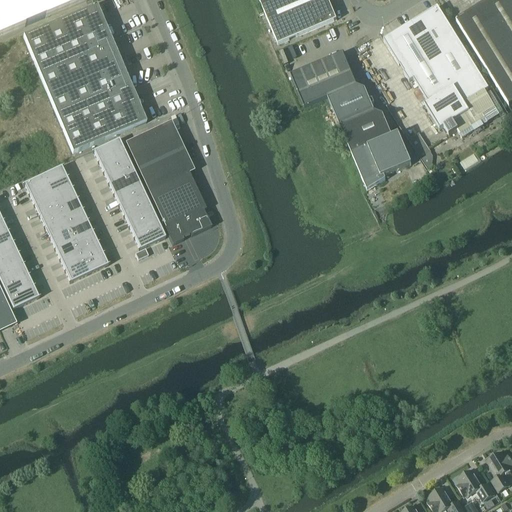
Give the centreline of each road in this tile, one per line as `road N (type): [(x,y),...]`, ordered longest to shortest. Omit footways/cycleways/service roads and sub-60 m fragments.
road 1 (unclassified): [(0,370),(218,268),(231,251),(234,233),(188,85),(151,0)]
road 2 (residential): [(378,511),(511,434)]
